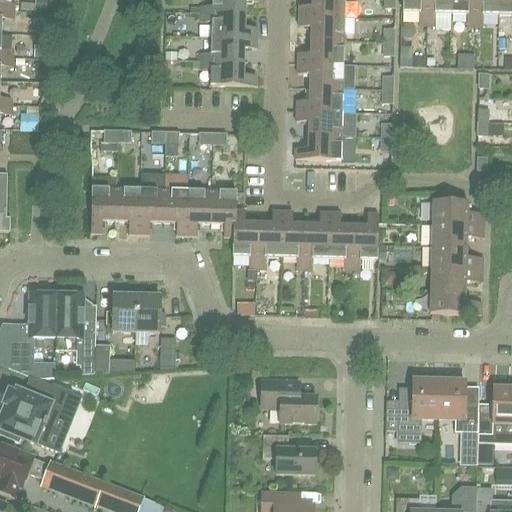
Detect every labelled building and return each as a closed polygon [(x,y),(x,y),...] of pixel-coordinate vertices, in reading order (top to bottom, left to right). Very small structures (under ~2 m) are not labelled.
[(0,0),(0,11),(14,12),(15,4),(3,4),(2,0),(0,0)] [(200,16),(246,17),(246,4),(258,4),(258,0),(212,0),(213,8),(201,8),(200,16)] [(299,9),(298,18),(344,20),(344,0),(312,0),(312,9),(299,9)] [(384,0),(385,11),(396,11),(396,0),(384,0)] [(403,0),(403,15),(419,15),(419,27),(427,27),(427,0),(403,0)] [(427,0),(427,27),(436,28),(437,16),(451,16),(451,0),(427,0)] [(467,28),(474,29),(475,0),(451,0),(451,16),(467,17),(467,28)] [(475,0),(474,29),(483,29),(484,17),(499,17),(499,0),(475,0)] [(511,0),(499,0),(499,17),(511,17),(511,0)] [(14,12),(0,11),(0,35),(2,36),(2,20),(14,20),(14,12)] [(48,32),(48,15),(22,14),(22,32),(48,32)] [(246,31),(246,17),(200,16),(200,25),(212,25),(212,40),(257,41),(257,31),(246,31)] [(311,31),(311,43),(343,44),(344,20),(298,18),(298,30),(311,31)] [(384,31),(384,45),(395,45),(395,32),(384,31)] [(1,51),(2,36),(0,35),(0,59),(13,60),(14,52),(1,51)] [(199,64),(245,65),(245,52),(257,52),(257,41),(212,40),(212,56),(199,56),(199,64)] [(297,57),(297,67),(343,68),(343,44),(311,43),(310,57),(297,57)] [(383,58),(394,59),(395,45),(384,45),(383,58)] [(195,52),(171,52),(171,64),(195,64),(195,52)] [(0,59),(0,83),(1,83),(1,68),(13,68),(13,60),(0,59)] [(245,78),(245,65),(199,64),(199,72),(211,73),(211,89),(256,90),(256,78),(245,78)] [(310,78),(309,91),(342,92),(343,68),(297,67),(297,78),(310,78)] [(490,77),(479,76),(478,92),(490,91),(490,77)] [(382,79),(382,93),(393,93),(394,79),(382,79)] [(0,99),(1,83),(0,83),(0,107),(12,107),(12,100),(0,99)] [(342,115),(342,92),(309,91),(309,105),(296,104),(296,114),(342,115)] [(382,106),(393,106),(393,93),(382,93),(382,106)] [(0,115),(12,115),(12,107),(0,107),(0,115)] [(489,111),(478,111),(477,125),(489,125),(489,111)] [(308,126),(308,138),(341,139),(342,115),(296,114),(296,125),(308,126)] [(488,139),(489,125),(477,125),(477,139),(488,139)] [(381,126),(381,140),(392,141),(393,127),(381,126)] [(104,145),(117,145),(118,134),(104,133),(104,145)] [(118,134),(117,145),(130,145),(131,134),(118,134)] [(151,146),(166,146),(166,135),(151,135),(151,146)] [(179,147),(179,135),(166,135),(166,146),(179,147)] [(199,147),(214,148),(214,136),(199,136),(199,147)] [(214,136),(214,148),(226,148),(226,136),(214,136)] [(308,138),(308,139),(307,152),(295,152),(294,163),(340,164),(341,139),(308,138)] [(392,141),(381,140),(381,154),(392,155),(392,141)] [(477,159),(476,169),(476,174),(487,175),(488,160),(477,159)] [(0,233),(10,234),(10,219),(7,219),(8,175),(0,175),(0,233)] [(102,223),(115,224),(116,191),(92,190),(91,236),(102,237),(102,223)] [(129,237),(139,238),(141,192),(116,191),(115,224),(129,224),(129,237)] [(151,225),(164,225),(164,192),(141,192),(139,238),(150,238),(151,225)] [(164,192),(164,225),(177,225),(176,239),(187,239),(188,193),(164,192)] [(198,226),(212,227),(213,194),(188,193),(187,239),(197,239),(198,226)] [(224,240),(235,240),(235,213),(236,213),(237,194),(213,194),(212,227),(224,227),(224,240)] [(468,204),(434,203),(433,226),(484,228),(484,215),(468,215),(468,204)] [(246,213),(236,213),(235,213),(235,240),(235,245),(233,245),(233,258),(249,259),(249,271),(258,271),(259,226),(245,226),(246,213)] [(272,226),(259,226),(258,271),(266,271),(266,259),(282,260),(283,214),(272,214),(272,226)] [(297,272),(305,272),(307,227),(293,227),(294,215),(283,214),(282,260),(298,260),(297,272)] [(307,227),(305,272),(314,273),(314,261),(330,261),(331,216),(320,215),(320,228),(307,227)] [(341,216),(331,216),(330,261),(345,261),(344,273),(353,274),(354,229),(341,228),(341,216)] [(367,229),(354,229),(353,274),(361,274),(361,262),(377,262),(379,216),(367,216),(367,229)] [(484,240),(484,228),(433,226),(432,249),(467,250),(467,240),(484,240)] [(467,259),(467,250),(432,249),(432,271),(483,272),(483,260),(467,259)] [(466,284),(483,285),(483,272),(432,271),(431,293),(466,294),(466,284)] [(466,304),(466,294),(431,293),(430,317),(482,318),(482,305),(466,304)] [(16,360),(16,371),(20,371),(34,371),(35,352),(35,341),(56,341),(57,298),(30,297),(29,330),(17,330),(16,360)] [(57,298),(56,341),(78,342),(78,354),(77,368),(82,368),(81,377),(95,377),(95,369),(96,348),(96,334),(96,322),(97,307),(92,306),(92,308),(84,312),(84,301),(84,298),(57,298)] [(136,335),(137,299),(113,298),(112,314),(106,314),(106,327),(112,328),(112,334),(136,335)] [(161,299),(137,299),(136,335),(160,335),(160,329),(166,329),(166,315),(160,315),(161,299)] [(160,371),(175,370),(176,342),(161,341),(160,371)] [(95,369),(95,377),(109,376),(110,348),(96,348),(95,369)] [(139,361),(124,362),(125,374),(140,373),(139,361)] [(421,434),(422,421),(438,422),(439,384),(413,383),(412,409),(386,408),(385,433),(421,434)] [(291,385),(261,384),(261,408),(271,408),(271,411),(280,412),(279,427),(315,428),(316,399),(291,399),(291,385)] [(464,385),(439,384),(438,422),(456,422),(455,435),(478,436),(478,410),(464,410),(464,385)] [(21,441),(41,449),(48,431),(49,432),(52,426),(50,425),(55,413),(64,417),(72,397),(73,395),(52,386),(52,389),(48,399),(32,393),(30,399),(23,396),(16,393),(15,397),(9,395),(4,407),(6,408),(0,422),(0,438),(19,446),(21,441)] [(511,447),(511,391),(507,391),(508,386),(495,386),(495,391),(493,391),(492,407),(478,407),(478,410),(478,436),(478,446),(511,447)] [(80,437),(87,420),(73,415),(66,432),(80,437)] [(288,439),(263,438),(262,462),(276,462),(276,477),(314,478),(315,454),(288,453),(288,439)] [(72,466),(77,444),(61,440),(55,462),(72,466)] [(154,511),(156,507),(50,466),(49,469),(32,462),(33,461),(0,448),(0,496),(14,502),(19,488),(22,489),(27,476),(44,482),(42,488),(94,508),(95,506),(110,511),(154,511)] [(451,511),(475,511),(476,491),(461,491),(452,499),(451,511)] [(511,511),(511,504),(491,504),(491,492),(476,491),(475,511),(511,511)] [(300,497),(286,497),(262,496),(261,511),(313,511),(313,509),(300,509),(300,497)] [(418,511),(419,502),(396,501),(395,511),(418,511)]
